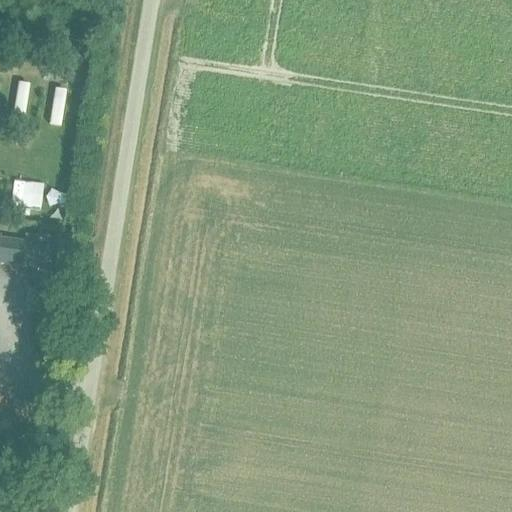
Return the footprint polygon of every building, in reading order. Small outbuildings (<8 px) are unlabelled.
[(21,81),(18,116),(33,117),(35,82),(21,81)] [(67,126),(72,89),(58,87),(53,124),(67,126)] [(46,207),(48,181),(18,179),(16,205),(46,207)] [(54,187),(50,202),(66,207),(71,192),(54,187)] [(26,243),(0,238),(0,265),(22,269),(26,243)]
